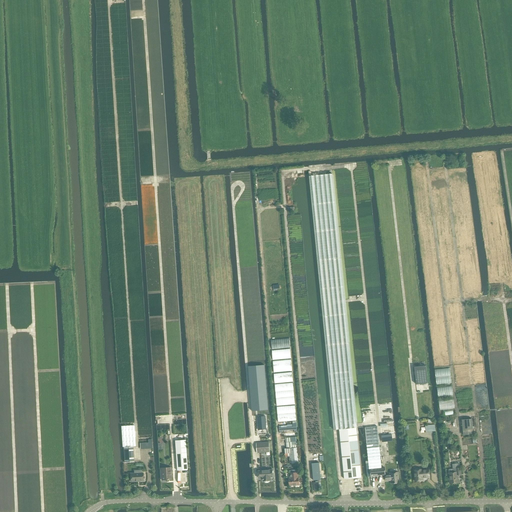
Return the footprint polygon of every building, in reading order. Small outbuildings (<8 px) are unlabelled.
[(334,430),(340,429),(356,428),(357,428),(351,362),(333,174),(332,174),(309,176),(334,430)] [(252,411),(268,410),(264,365),(248,366),(252,411)] [(428,383),(426,365),(425,366),(414,367),(416,385),(428,383)] [(266,428),(266,426),(266,425),(265,416),(257,417),(258,426),(258,428),(258,429),(258,430),(266,429),(266,428)] [(462,420),(463,435),(473,434),(472,419),(462,420)] [(134,425),(121,426),(122,447),(123,447),(132,447),(133,447),(135,447),(134,425)] [(377,426),(365,428),(368,461),(366,462),(367,477),(368,477),(371,476),(384,475),(385,475),(386,475),(385,468),(381,468),(377,426)] [(340,429),(345,479),(361,477),(356,428),(340,429)] [(286,438),(286,442),(287,448),(297,447),(296,441),(296,437),(286,438)] [(185,440),(175,441),(177,471),(185,470),(187,470),(186,456),(185,440)] [(256,443),(257,453),(270,452),(269,442),(256,443)] [(132,447),(123,447),(124,462),(134,462),(133,447),(132,447)] [(287,448),(284,449),(285,454),(289,453),(290,456),(290,458),(291,458),(292,463),(298,462),(297,447),(287,448)] [(312,463),(313,480),(321,480),(319,463),(312,463)] [(453,469),(449,470),(449,473),(450,484),(459,483),(458,475),(461,475),(461,468),(460,468),(459,464),(455,464),(455,469),(453,469)] [(170,479),(169,473),(171,473),(171,468),(161,468),(161,480),(170,479)] [(134,474),(130,474),(131,481),(143,481),(143,473),(141,473),(141,470),(134,471),(134,474)] [(271,480),(270,477),(273,477),(272,470),(258,471),(259,478),(263,478),(263,481),(265,481),(266,482),(268,482),(269,480),(271,480)] [(288,482),(288,483),(289,483),(289,484),(290,486),(299,485),(299,478),(298,478),(297,473),(297,470),(290,471),(291,473),(291,478),(289,478),(289,480),(289,481),(288,482)] [(414,470),(415,481),(423,480),(422,477),(429,477),(429,470),(422,470),(414,470)] [(386,475),(385,475),(386,481),(391,480),(391,484),(399,483),(398,472),(390,473),(390,474),(386,475)]
